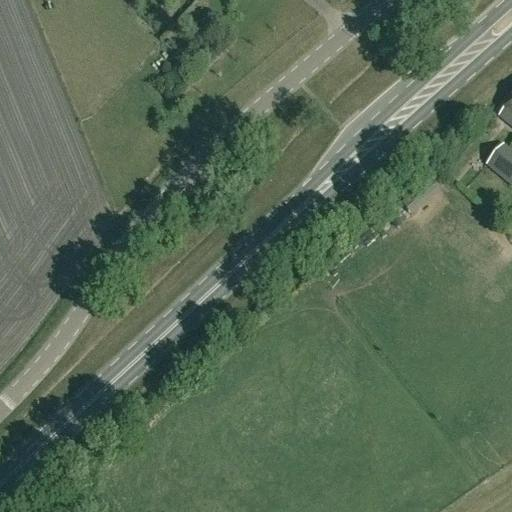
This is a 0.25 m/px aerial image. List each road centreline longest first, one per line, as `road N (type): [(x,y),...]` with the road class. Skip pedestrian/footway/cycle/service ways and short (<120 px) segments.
road 1 (unclassified): [(0,411),(166,197),(383,0)]
road 2 (primary): [(0,485),(358,154)]
road 3 (primary): [(510,0),(358,154)]
road 4 (primary): [(358,154),(511,25)]
